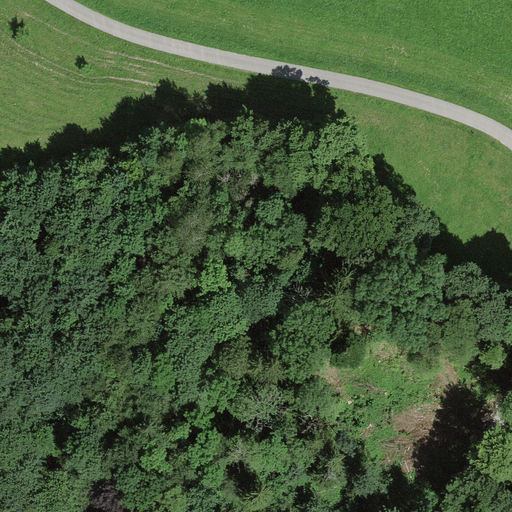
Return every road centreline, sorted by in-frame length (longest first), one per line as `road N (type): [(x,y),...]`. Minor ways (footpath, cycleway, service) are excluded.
road 1 (track): [(511,136),(481,114),(94,19),(63,0)]
road 2 (track): [(437,511),(511,378)]
